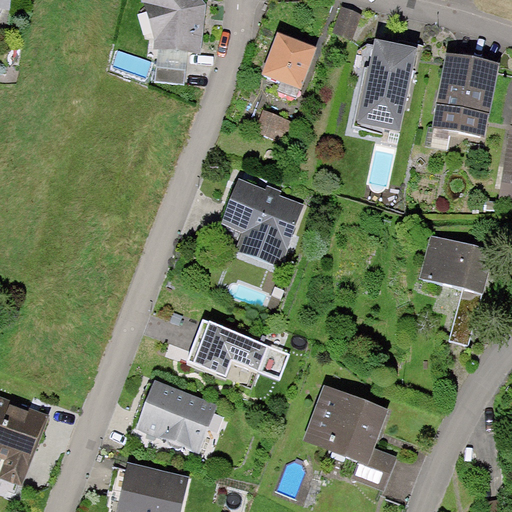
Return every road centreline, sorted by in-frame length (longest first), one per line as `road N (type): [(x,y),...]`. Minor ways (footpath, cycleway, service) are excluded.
road 1 (residential): [(59,511),(239,32),(239,0)]
road 2 (residential): [(511,347),(485,377),(423,511)]
road 3 (residential): [(511,33),(384,0)]
